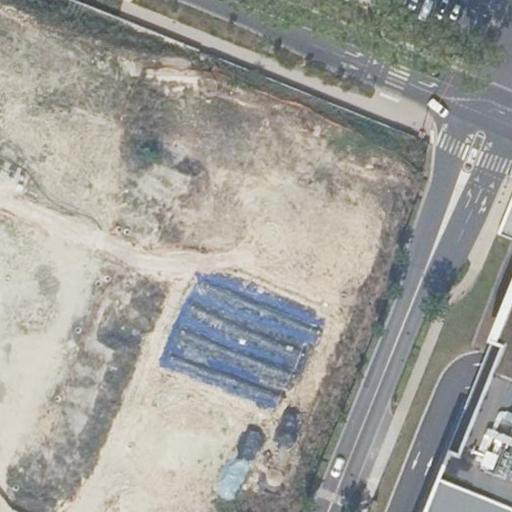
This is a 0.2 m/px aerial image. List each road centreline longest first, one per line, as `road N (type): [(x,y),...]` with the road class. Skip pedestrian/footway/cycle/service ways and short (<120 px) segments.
road 1 (unclassified): [(493,104),(330,511)]
road 2 (secondary): [(231,0),(493,104)]
